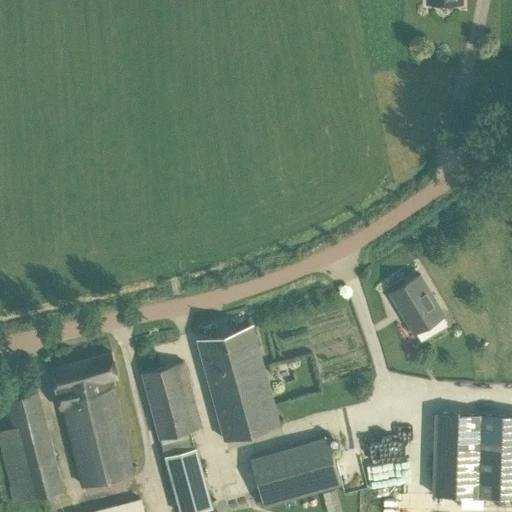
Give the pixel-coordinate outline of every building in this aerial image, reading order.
[(445,314),(419,273),(389,292),(413,333),(445,314)] [(225,439),(280,423),(253,326),(198,342),(225,439)] [(134,471),(112,387),(116,386),(114,378),(119,377),(111,351),(50,367),(61,409),(64,409),(83,485),(134,471)] [(142,371),(179,511),(194,511),(215,507),(198,444),(196,445),(192,429),(201,426),(183,361),(142,371)] [(13,428),(0,430),(0,439),(8,471),(15,469),(22,500),(37,496),(63,490),(39,393),(6,401),(13,428)] [(433,492),(511,494),(511,413),(436,411),(433,492)] [(328,435),(251,457),(264,505),(341,484),(328,435)] [(407,442),(369,443),(371,482),(392,481),(392,466),(408,465),(407,442)] [(324,491),(331,511),(334,511),(343,509),(335,487),(324,491)] [(145,511),(141,496),(80,511),(145,511)]
